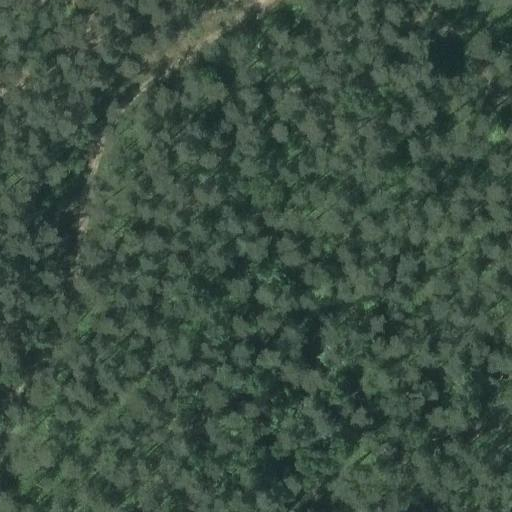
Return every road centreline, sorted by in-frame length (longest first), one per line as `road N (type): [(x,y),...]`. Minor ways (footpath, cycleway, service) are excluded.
road 1 (track): [(249,0),(124,113),(93,157),(66,291),(9,434),(10,511)]
road 2 (track): [(511,127),(484,113),(455,83),(394,0)]
